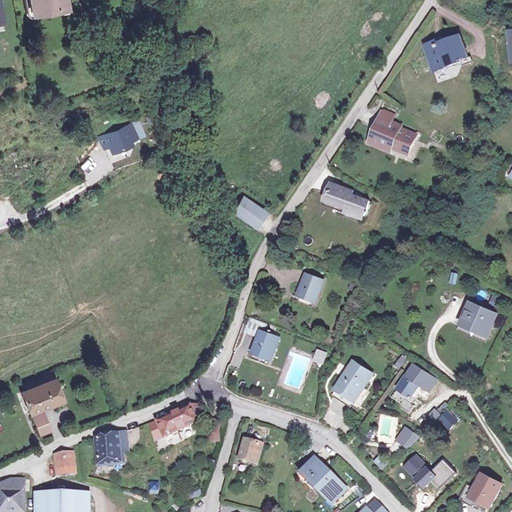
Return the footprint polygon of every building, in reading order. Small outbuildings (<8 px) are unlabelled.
[(22,0),(26,23),(65,16),(64,7),(61,7),(59,0),(22,0)] [(435,38),(422,43),(430,66),(441,63),(442,67),(457,62),(456,58),(466,54),(459,34),(436,42),(435,38)] [(389,125),(376,120),(368,141),(384,147),(389,149),(390,146),(407,152),(414,135),(398,128),(399,124),(390,121),(389,125)] [(130,125),(106,135),(113,152),(130,145),(128,140),(135,137),(130,125)] [(353,195),(328,187),(323,202),(346,209),(345,213),(364,220),(368,204),(352,199),(353,195)] [(264,213),(242,198),(233,211),(255,226),(264,213)] [(451,272),(449,282),(455,284),(458,273),(451,272)] [(306,274),(299,294),(316,299),(322,279),(306,274)] [(488,314),(465,304),(458,321),(481,331),(488,314)] [(274,327),(250,318),(245,333),(256,337),(259,329),(271,334),(274,327)] [(256,337),(249,354),(270,361),(279,337),(271,334),(259,329),(256,337)] [(312,361),(322,365),(327,352),(316,348),(312,361)] [(393,364),(398,369),(407,360),(402,355),(393,364)] [(352,359),(332,388),(352,403),(373,374),(352,359)] [(439,382),(416,366),(399,388),(412,397),(415,392),(426,400),(439,382)] [(18,393),(26,413),(59,400),(51,380),(43,383),(44,382),(42,380),(41,380),(39,381),(36,383),(37,386),(31,388),(29,383),(21,387),(23,392),(18,393)] [(445,403),(437,410),(442,415),(449,408),(445,403)] [(166,440),(205,421),(199,408),(192,408),(171,416),(157,424),(166,440)] [(44,412),(30,417),(37,436),(51,431),(44,412)] [(436,412),(429,418),(434,423),(440,416),(436,412)] [(219,421),(210,421),(212,442),(220,441),(219,421)] [(166,440),(157,424),(153,426),(161,442),(166,440)] [(403,445),(413,433),(406,426),(397,439),(403,445)] [(418,438),(413,433),(403,445),(406,449),(418,438)] [(119,435),(96,440),(98,466),(100,466),(119,465),(122,465),(121,454),(119,435)] [(261,448),(244,443),(238,461),(255,466),(261,448)] [(72,456),(55,458),(56,477),(73,476),(72,456)] [(416,478),(427,468),(416,456),(405,466),(416,478)] [(334,505),(348,492),(326,469),(323,472),(314,462),(302,475),(310,485),(313,483),(334,505)] [(119,465),(100,466),(101,479),(120,477),(119,465)] [(427,468),(416,478),(424,486),(426,485),(435,476),(427,468)] [(439,473),(435,476),(426,485),(432,492),(446,480),(439,473)] [(501,486),(482,478),(473,497),(486,503),(483,508),(490,511),(501,486)] [(0,489),(0,511),(22,511),(24,481),(17,480),(0,489)] [(158,494),(158,481),(148,481),(148,494),(158,494)] [(198,488),(190,490),(191,498),(200,496),(198,488)] [(86,511),(86,495),(42,496),(42,511),(86,511)] [(471,502),(483,508),(486,503),(473,497),(471,502)]
